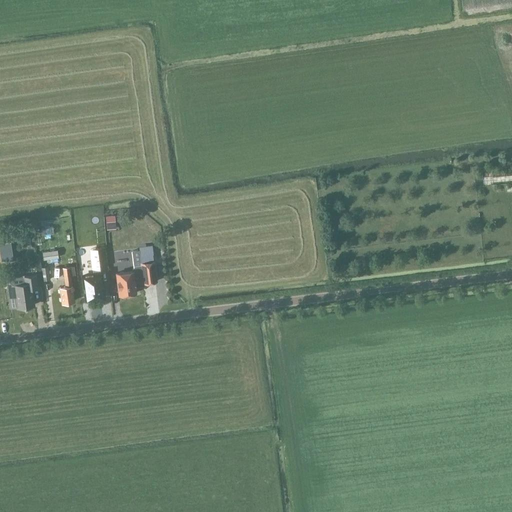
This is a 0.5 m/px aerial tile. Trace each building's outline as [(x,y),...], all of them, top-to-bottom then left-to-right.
[(100,217),(80,219),(81,231),(91,230),(92,236),(95,236),(101,235),(104,235),(104,229),(101,229),(100,217)] [(16,230),(17,240),(30,239),(29,229),(16,230)] [(471,247),(478,241),(473,236),(467,243),(471,247)] [(0,242),(0,254),(1,261),(13,259),(10,241),(0,242)] [(131,271),(116,272),(119,294),(120,294),(122,295),(126,295),(127,293),(136,292),(134,280),(138,280),(138,281),(143,280),(144,282),(157,280),(154,260),(152,243),(139,245),(139,248),(132,249),(134,266),(131,271)] [(91,259),(92,268),(107,266),(104,247),(95,248),(96,258),(91,259)] [(42,252),(43,259),(57,257),(56,250),(42,252)] [(111,265),(116,265),(114,256),(106,257),(110,285),(114,285),(111,265)] [(70,274),(75,274),(74,265),(63,267),(66,286),(59,287),(61,302),(74,300),(70,274)] [(49,280),(47,267),(40,268),(42,281),(49,280)] [(101,273),(83,275),(86,299),(104,297),(101,273)] [(14,278),(17,294),(9,295),(10,307),(18,306),(18,307),(33,305),(31,288),(38,287),(36,275),(25,276),(14,278)]
